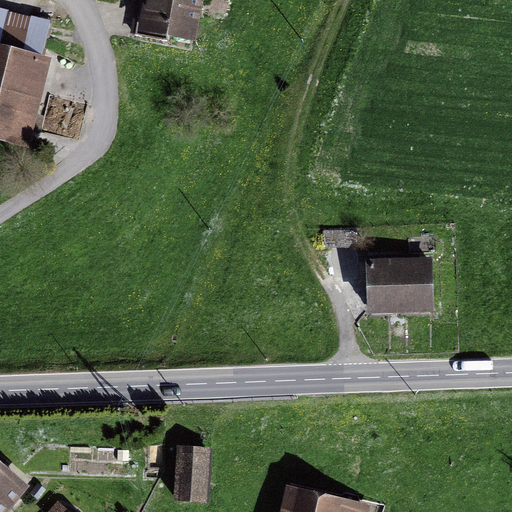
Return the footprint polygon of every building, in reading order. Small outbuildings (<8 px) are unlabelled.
[(192,0),(129,0),(124,34),(185,45),(192,0)] [(20,25),(0,18),(0,151),(14,156),(44,67),(9,56),(20,25)] [(417,266),(352,267),(354,320),(419,319),(417,266)] [(206,455),(170,453),(167,508),(203,510),(206,455)] [(0,478),(0,511),(5,511),(20,497),(0,478)] [(357,511),(283,491),(276,511),(357,511)]
